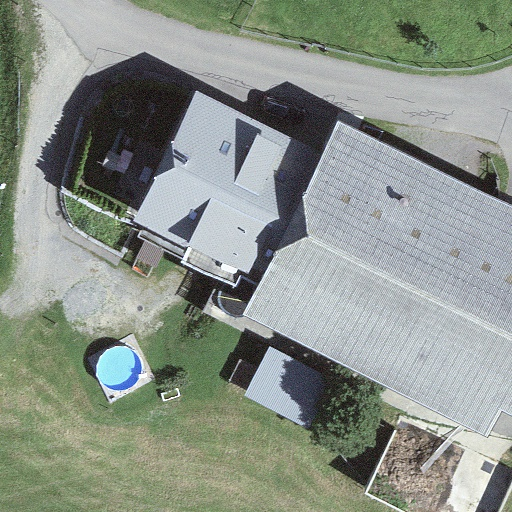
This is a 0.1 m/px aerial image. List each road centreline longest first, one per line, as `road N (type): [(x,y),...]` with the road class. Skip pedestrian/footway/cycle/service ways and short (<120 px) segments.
road 1 (track): [(511,124),(102,22),(64,0)]
road 2 (track): [(102,22),(50,127),(30,272),(0,323)]
